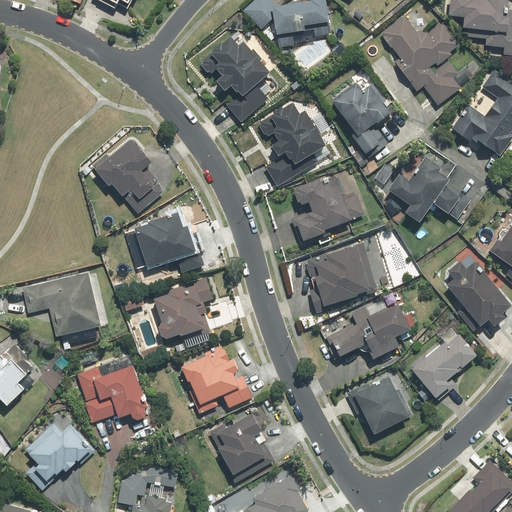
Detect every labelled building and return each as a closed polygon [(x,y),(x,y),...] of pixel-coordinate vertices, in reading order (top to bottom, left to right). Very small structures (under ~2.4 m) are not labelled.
[(94,0),(112,10),(115,5),(125,10),(130,0),(94,0)] [(312,28),(313,38),(327,36),(322,0),(275,8),(274,8),(267,0),(254,0),(242,11),(259,30),(270,20),(275,49),(293,46),(291,36),(301,34),(300,30),(312,28)] [(511,29),(504,29),(506,2),(488,1),(488,0),(445,0),(444,18),(459,19),(458,31),(467,32),(466,39),(483,40),(482,48),(501,49),(500,57),(509,58),(509,63),(511,63),(511,29)] [(436,105),(457,90),(460,88),(452,78),(458,73),(447,58),(461,48),(441,22),(425,34),(415,33),(403,16),(379,33),(398,60),(391,65),(406,86),(408,84),(414,92),(422,86),(436,105)] [(206,73),(209,70),(216,78),(210,83),(219,93),(225,88),(233,97),(223,106),(240,124),(266,101),(252,86),(267,73),(241,44),(236,48),(227,38),(201,61),(198,64),(206,73)] [(511,138),(511,137),(506,133),(511,125),(511,84),(493,70),(479,88),(495,100),(482,116),(467,105),(452,126),(447,132),(463,144),(467,139),(489,156),(492,152),(498,157),(511,138)] [(351,155),(359,165),(361,168),(367,163),(365,160),(391,142),(377,123),(387,116),(367,87),(360,92),(355,85),(328,104),(360,149),(351,155)] [(299,173),(294,165),(321,147),(291,101),(263,119),(256,124),(264,136),(269,133),(275,143),(268,147),(276,159),(263,168),(276,188),(299,173)] [(164,179),(151,164),(155,160),(157,158),(148,147),(145,149),(135,136),(112,155),(109,151),(95,164),(112,184),(115,182),(142,213),(161,197),(154,188),(164,179)] [(453,197),(440,188),(445,180),(435,173),(438,169),(423,158),(420,163),(405,181),(395,174),(383,191),(407,208),(402,215),(415,224),(427,206),(443,218),(448,212),(458,218),(470,202),(456,192),(453,197)] [(380,187),(393,172),(383,164),(371,179),(380,187)] [(322,236),(321,232),(366,217),(358,195),(348,199),(339,174),(332,177),(305,186),(290,191),(296,207),(304,205),(308,215),(291,222),(298,244),(322,236)] [(152,263),(178,254),(185,271),(209,262),(202,245),(193,221),(188,223),(182,208),(138,225),(152,263)] [(511,222),(496,244),(493,242),(485,253),(507,268),(502,275),(511,282),(511,222)] [(363,250),(353,253),(351,249),(305,265),(321,310),(367,293),(377,289),(363,250)] [(502,319),(499,314),(507,307),(483,279),(481,280),(468,265),(462,270),(456,263),(445,272),(452,280),(443,288),(461,309),(456,314),(472,333),(483,323),(489,330),(502,319)] [(58,332),(69,330),(72,343),(102,336),(99,323),(101,323),(90,273),(47,283),(25,288),(30,312),(52,307),(58,332)] [(174,285),(175,288),(158,294),(166,315),(160,317),(167,337),(210,321),(203,302),(217,297),(210,275),(189,283),(188,280),(174,285)] [(129,310),(148,302),(143,290),(124,298),(129,310)] [(394,305),(387,308),(383,300),(350,316),(353,324),(324,338),(334,360),(357,349),(357,350),(358,351),(359,351),(359,352),(360,352),(360,353),(361,353),(362,353),(363,353),(364,353),(365,353),(369,361),(398,347),(394,338),(407,332),(405,327),(394,305)] [(474,355),(451,331),(406,373),(421,389),(416,394),(424,401),(428,397),(432,401),(447,387),(443,383),(474,355)] [(237,356),(230,360),(223,345),(183,365),(190,379),(194,388),(188,391),(199,414),(215,407),(211,399),(223,394),(230,407),(254,395),(246,377),(240,380),(236,371),(242,368),(237,356)] [(26,388),(19,382),(28,373),(13,357),(11,359),(7,355),(3,360),(0,356),(0,395),(8,404),(26,388)] [(94,421),(121,411),(122,414),(136,409),(136,410),(136,411),(137,411),(137,412),(138,413),(139,414),(140,414),(141,415),(142,415),(143,415),(144,415),(145,415),(146,415),(146,414),(147,414),(148,414),(148,413),(149,413),(149,412),(150,412),(150,411),(151,410),(151,409),(151,408),(151,407),(151,406),(151,405),(151,404),(153,403),(137,361),(107,372),(104,365),(80,373),(89,399),(86,400),(94,421)] [(355,416),(359,414),(369,436),(405,418),(386,378),(368,386),(367,384),(345,394),(355,416)] [(220,449),(224,447),(232,461),(227,463),(238,483),(248,477),(243,467),(273,451),(260,427),(265,425),(256,408),(211,433),(220,449)] [(61,472),(69,465),(71,468),(96,446),(73,421),(64,428),(58,421),(28,447),(39,460),(27,471),(43,489),(54,479),(52,476),(59,470),(61,472)] [(511,485),(488,462),(471,479),(477,485),(467,495),(465,493),(445,511),(488,511),(511,488),(511,485)] [(158,465),(122,479),(120,501),(136,502),(135,511),(175,511),(177,494),(167,493),(168,484),(178,485),(180,468),(158,465)] [(311,511),(313,504),(292,468),(224,507),(227,511),(311,511)] [(46,511),(7,498),(2,511),(46,511)]
